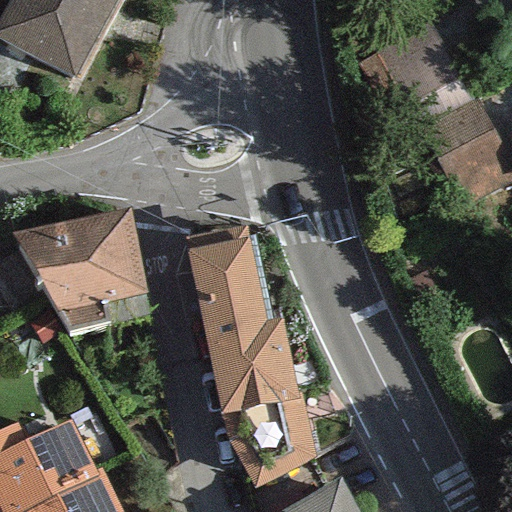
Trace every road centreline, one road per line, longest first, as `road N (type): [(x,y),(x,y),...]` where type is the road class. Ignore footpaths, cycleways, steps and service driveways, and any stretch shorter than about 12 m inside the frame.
road 1 (primary): [(445,511),(360,357),(275,151)]
road 2 (residential): [(213,511),(137,168)]
road 3 (primary): [(275,151),(262,0)]
road 4 (tertiary): [(137,168),(275,151)]
road 5 (tertiary): [(0,186),(137,168)]
